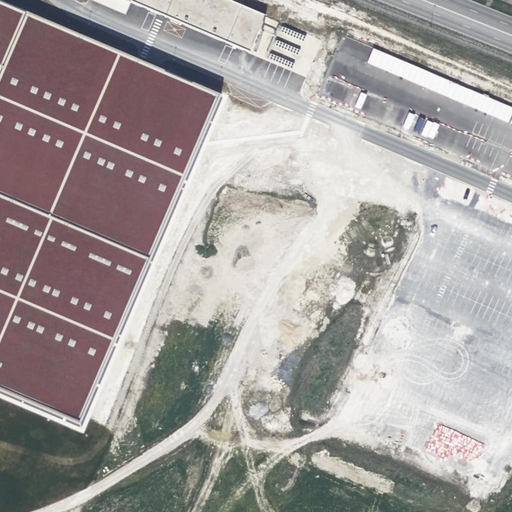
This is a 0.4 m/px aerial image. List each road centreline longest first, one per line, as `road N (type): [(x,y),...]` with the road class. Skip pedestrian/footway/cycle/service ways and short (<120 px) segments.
road 1 (unclassified): [(511,194),(62,0)]
road 2 (unclassified): [(400,0),(511,44)]
